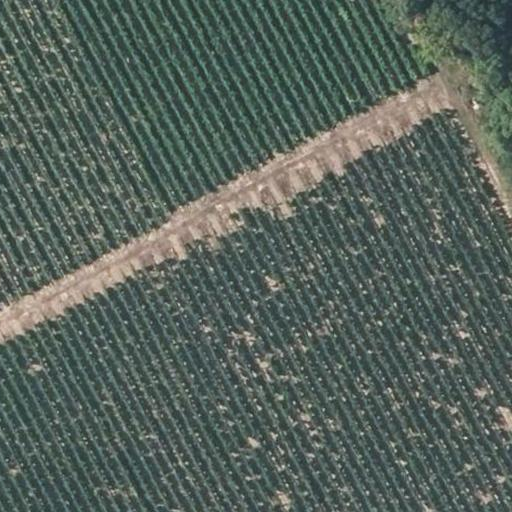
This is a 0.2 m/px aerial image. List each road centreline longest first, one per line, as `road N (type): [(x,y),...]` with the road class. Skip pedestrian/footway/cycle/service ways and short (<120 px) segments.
road 1 (track): [(0,315),(438,82)]
road 2 (track): [(438,82),(511,225)]
